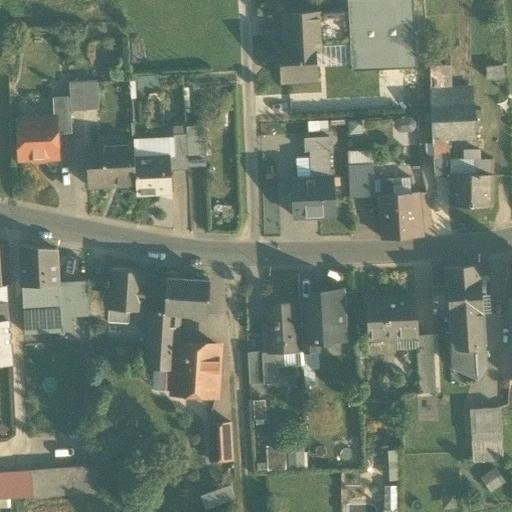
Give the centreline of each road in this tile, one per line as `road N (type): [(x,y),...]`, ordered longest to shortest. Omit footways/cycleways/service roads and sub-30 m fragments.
road 1 (secondary): [(0,215),(135,244),(247,256),(511,241)]
road 2 (track): [(246,511),(235,283),(247,256)]
road 3 (track): [(244,0),(247,256)]
